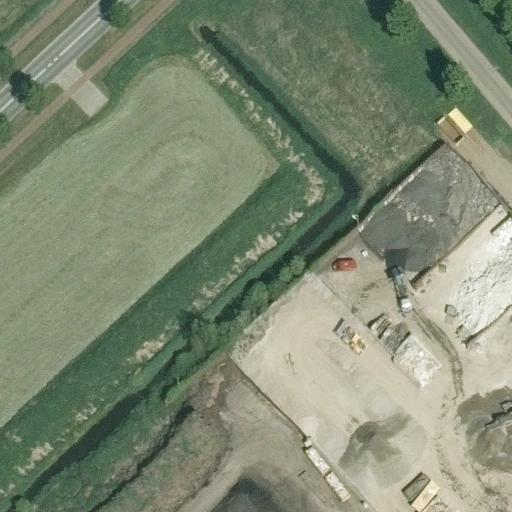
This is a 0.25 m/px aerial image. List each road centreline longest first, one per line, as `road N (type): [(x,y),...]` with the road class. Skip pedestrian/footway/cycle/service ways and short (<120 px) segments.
road 1 (secondary): [(122,0),(0,114)]
road 2 (unclassified): [(511,111),(418,0)]
